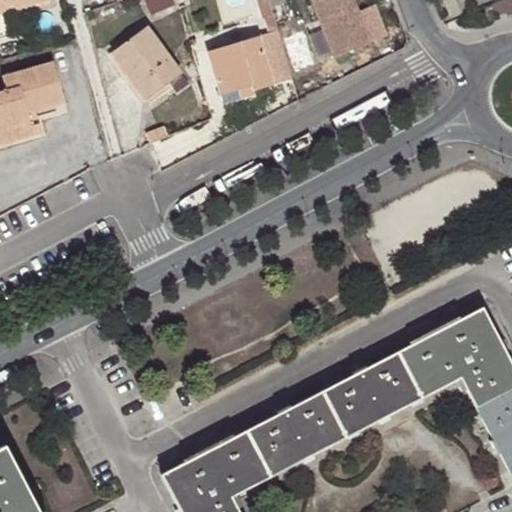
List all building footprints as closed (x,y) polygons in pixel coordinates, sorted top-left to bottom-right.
[(0,0),(0,17),(48,3),(46,0),(0,0)] [(312,0),(334,59),(372,45),(355,0),(312,0)] [(147,29),(115,52),(149,98),(182,74),(147,29)] [(252,92),(291,80),(277,32),(208,51),(220,95),(237,90),(239,100),(253,96),(252,92)] [(52,63),(0,78),(0,145),(41,133),(35,111),(64,102),(52,63)] [(222,104),(239,100),(237,90),(220,95),(222,104)] [(147,135),(150,144),(167,137),(168,137),(164,128),(147,135)] [(487,308),(401,352),(425,399),(464,378),(481,411),(511,394),(511,355),(506,345),(487,308)] [(401,352),(326,391),(351,437),(385,419),(425,399),(401,352)] [(326,391),(250,431),(273,477),(309,459),(351,437),(326,391)] [(511,394),(481,411),(511,470),(511,394)] [(239,511),(232,498),(273,477),(250,431),(164,475),(182,511),(239,511)] [(0,511),(37,511),(3,446),(0,447),(0,511)]
